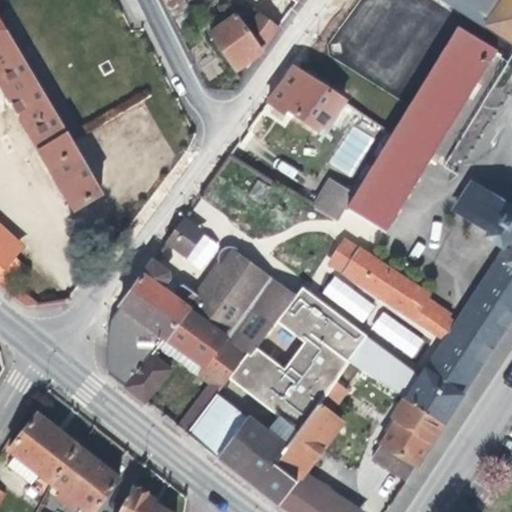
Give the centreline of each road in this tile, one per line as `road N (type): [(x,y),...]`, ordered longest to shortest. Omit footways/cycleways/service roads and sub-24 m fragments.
road 1 (residential): [(44,358),(214,137)]
road 2 (secondary): [(44,358),(229,507)]
road 3 (residential): [(511,378),(421,511)]
road 4 (residential): [(147,0),(214,137)]
